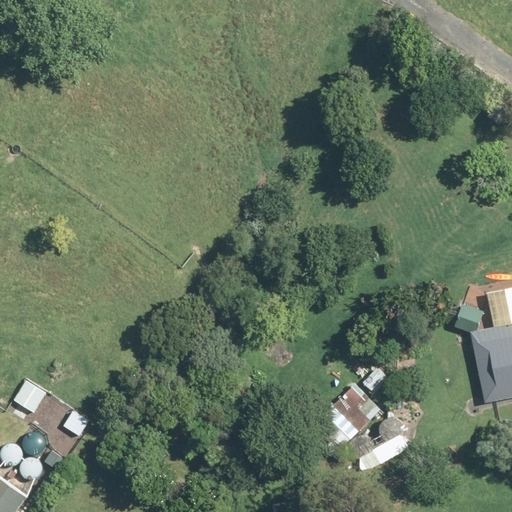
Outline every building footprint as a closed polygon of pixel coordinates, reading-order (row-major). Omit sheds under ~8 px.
[(511,318),(464,329),(481,401),(511,394),(511,318)] [(32,415),(48,392),(23,376),(8,399),(32,415)] [(327,451),(377,410),(355,383),(305,424),(327,451)] [(76,439),(90,418),(72,406),(58,428),(76,439)] [(359,470),(407,446),(398,430),(351,454),(359,470)] [(11,440),(9,440),(8,440),(7,440),(6,441),(5,441),(5,442),(4,442),(3,443),(2,443),(1,444),(1,445),(0,446),(0,445),(0,458),(1,459),(1,460),(2,461),(3,461),(4,462),(5,463),(6,463),(7,464),(8,464),(9,464),(10,464),(11,464),(12,464),(13,464),(14,464),(15,464),(15,463),(16,463),(17,463),(17,462),(17,463),(17,464),(16,465),(16,466),(16,467),(16,468),(17,469),(17,470),(17,471),(18,472),(18,473),(19,474),(20,475),(21,476),(22,477),(23,477),(24,477),(25,478),(26,478),(27,478),(28,478),(29,478),(30,478),(31,478),(32,478),(32,477),(33,477),(34,476),(35,476),(36,475),(37,475),(37,474),(38,473),(38,472),(39,471),(40,470),(40,469),(40,468),(40,467),(40,466),(40,465),(40,464),(40,463),(40,462),(40,461),(39,460),(38,459),(38,458),(37,457),(36,457),(36,456),(35,455),(34,455),(33,455),(32,454),(31,454),(30,454),(29,453),(28,453),(27,454),(26,454),(25,454),(24,454),(23,455),(22,455),(22,454),(23,453),(23,452),(23,451),(23,450),(23,449),(22,449),(22,448),(22,447),(21,446),(21,445),(20,445),(20,444),(19,443),(18,443),(18,442),(17,442),(17,441),(16,441),(15,441),(14,441),(14,440),(13,440),(12,440),(11,440)] [(0,511),(11,511),(25,492),(0,474),(0,511)]
